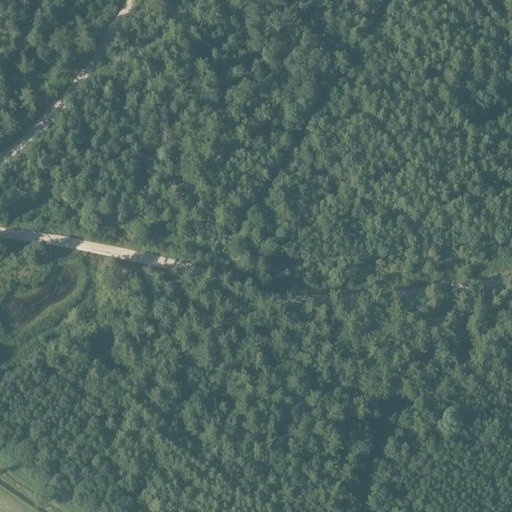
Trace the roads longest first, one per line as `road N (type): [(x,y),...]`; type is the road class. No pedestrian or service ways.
road 1 (track): [(0,230),(161,259),(278,297),(511,279)]
road 2 (track): [(511,306),(388,435),(368,511)]
road 3 (track): [(0,159),(66,95),(131,0)]
